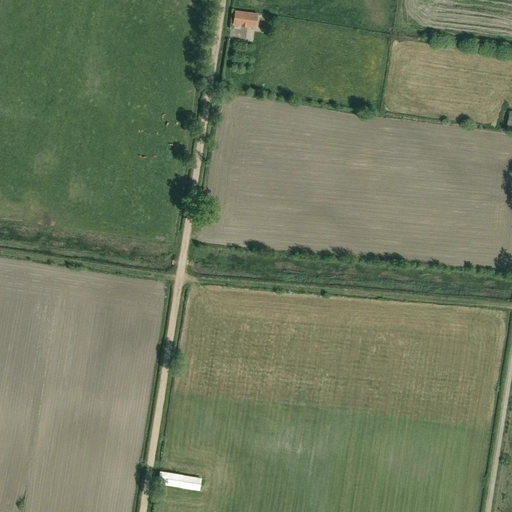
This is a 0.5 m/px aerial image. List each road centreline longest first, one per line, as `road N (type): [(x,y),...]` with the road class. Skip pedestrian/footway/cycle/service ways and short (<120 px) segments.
road 1 (track): [(142,511),(223,0)]
road 2 (track): [(511,307),(178,278),(0,251)]
road 3 (track): [(488,511),(511,362)]
